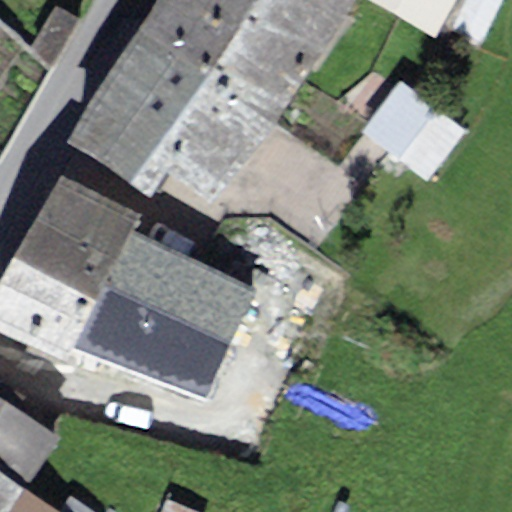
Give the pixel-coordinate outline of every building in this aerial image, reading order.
[(354,0),(157,0),(142,24),(281,113),(354,0)] [(375,0),(435,35),(455,0),(375,0)] [(223,203),(281,113),(142,24),(84,114),(70,136),(149,196),(168,167),(223,203)] [(467,133),(400,81),(363,128),(430,180),(467,133)] [(64,173),(0,283),(0,328),(69,361),(75,349),(135,230),(143,215),(64,173)] [(253,290),(135,230),(75,349),(209,398),(253,290)] [(0,381),(0,396),(19,409),(27,398),(1,380),(0,381)] [(0,471),(26,489),(61,437),(19,409),(0,396),(0,471)] [(0,511),(10,511),(26,489),(0,471),(0,511)] [(60,511),(26,489),(10,511),(60,511)] [(200,511),(165,499),(160,511),(200,511)]
